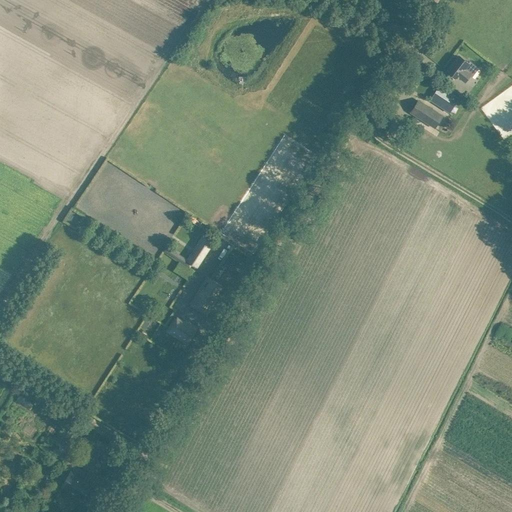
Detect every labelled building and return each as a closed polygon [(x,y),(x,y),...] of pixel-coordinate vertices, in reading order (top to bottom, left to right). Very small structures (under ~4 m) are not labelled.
[(459,56),(448,71),(457,78),(458,77),(464,81),(466,82),(470,76),(472,77),(478,68),(470,62),(469,64),(459,56)] [(456,97),(439,86),(430,99),(447,110),(456,97)] [(418,116),(417,117),(431,126),(435,128),(443,116),(418,100),(411,112),(418,116)] [(203,236),(186,261),(196,267),(213,242),(203,236)] [(230,252),(223,263),(231,268),(238,257),(230,252)] [(216,299),(214,298),(222,285),(211,279),(194,306),(204,313),(206,314),(216,299)] [(197,328),(188,322),(185,320),(185,321),(177,316),(166,330),(187,344),(193,334),(197,328)] [(19,404),(32,412),(37,405),(23,397),(19,404)] [(54,441),(68,450),(81,429),(68,420),(54,441)] [(92,435),(75,461),(97,475),(114,449),(92,435)] [(61,486),(69,491),(69,492),(82,500),(90,487),(78,479),(79,476),(71,471),(69,474),(63,484),(61,486)]
